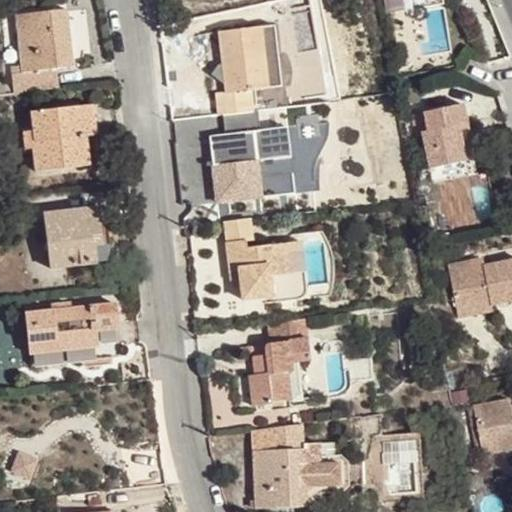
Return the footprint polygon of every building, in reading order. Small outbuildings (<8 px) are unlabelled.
[(57,68),(73,66),(67,8),(16,14),(21,65),(22,72),(57,68)] [(268,88),(282,86),(275,25),(261,26),(268,88)] [(250,90),(268,88),(261,26),(219,31),(225,91),(215,92),(218,115),(253,111),(250,90)] [(22,72),(21,65),(11,67),(11,73),(22,72)] [(59,88),(57,68),(22,72),(24,92),(59,88)] [(14,93),(24,92),(22,72),(11,73),(14,93)] [(84,134),(97,133),(94,104),(77,106),(80,135),(84,134)] [(467,123),(463,104),(424,112),(423,108),(411,111),(415,133),(422,132),(429,168),(465,161),(461,141),(458,125),(467,123)] [(84,134),(80,135),(77,106),(32,111),(34,130),(23,131),(26,149),(33,148),(36,171),(88,164),(84,134)] [(461,141),(470,140),(467,123),(458,125),(461,141)] [(208,136),(215,193),(217,193),(242,190),(243,198),(243,199),(268,196),(267,187),(293,184),(286,127),(208,136)] [(242,190),(217,193),(218,202),(243,198),(242,190)] [(94,245),(104,243),(99,206),(43,213),(50,268),(97,262),(94,245)] [(287,268),(289,267),(286,243),(246,248),(246,239),(226,242),(230,271),(239,269),(240,280),(242,299),(272,296),(271,289),(289,287),(287,268)] [(296,291),(297,285),(291,241),(286,242),(286,243),(289,267),(287,268),(289,287),(271,289),(272,296),(291,294),(296,291)] [(97,262),(106,261),(104,243),(94,245),(97,262)] [(484,266),(482,258),(470,261),(471,268),(484,266)] [(511,300),(511,260),(484,266),(471,268),(470,261),(448,266),(456,305),(489,299),(491,305),(492,305),(511,300)] [(231,281),(240,280),(239,269),(230,271),(231,281)] [(491,305),(489,299),(456,305),(458,318),(493,311),(492,305),(491,305)] [(72,308),(71,301),(50,303),(51,311),(72,308)] [(123,355),(116,303),(97,306),(72,308),(51,311),(26,314),(30,354),(97,346),(99,358),(123,355)] [(308,337),(306,318),(267,323),(268,342),(308,337)] [(297,361),(310,358),(308,337),(268,342),(265,349),(266,354),(258,355),(260,373),(248,375),(252,405),(301,399),(297,361)] [(268,342),(265,343),(240,347),(248,349),(255,356),(258,355),(266,354),(265,349),(268,342)] [(99,358),(97,346),(30,354),(31,366),(99,358)] [(511,407),(509,399),(496,402),(498,409),(511,407)] [(511,406),(511,407),(498,409),(496,402),(473,406),(481,447),(511,440),(511,406)] [(334,455),(333,442),(303,443),(303,423),(273,427),(276,449),(253,450),(255,509),(306,507),(305,494),(305,487),(327,487),(327,494),(341,493),(349,486),(348,464),(348,461),(340,454),(334,455)] [(253,450),(276,449),(273,427),(252,430),(253,450)] [(511,448),(511,440),(481,447),(482,454),(511,448)] [(349,486),(364,485),(363,463),(348,461),(348,464),(349,486)]
